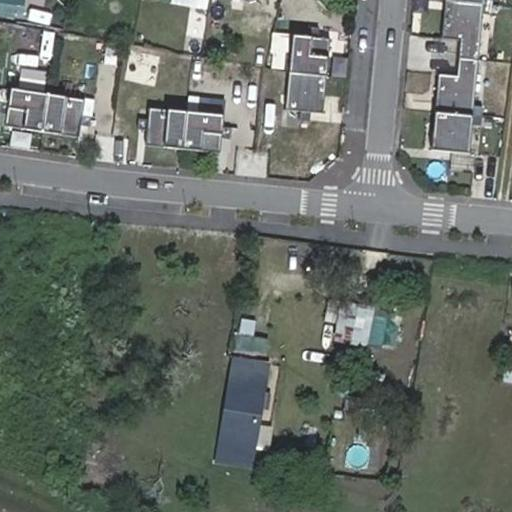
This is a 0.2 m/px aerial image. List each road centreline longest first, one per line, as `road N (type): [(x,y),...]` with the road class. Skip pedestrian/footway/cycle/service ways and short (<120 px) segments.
road 1 (residential): [(0,172),(374,212)]
road 2 (residential): [(374,212),(398,0)]
road 3 (residential): [(374,212),(511,227)]
